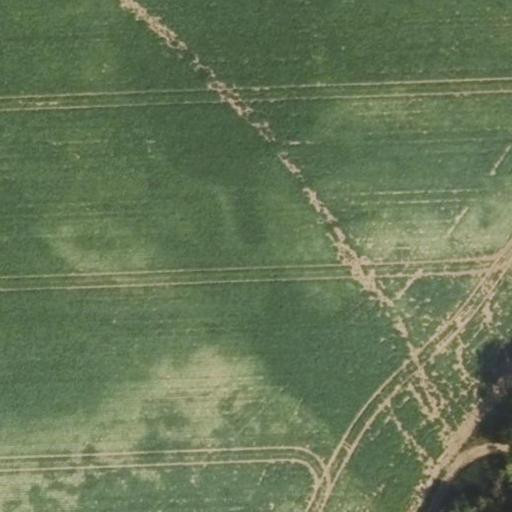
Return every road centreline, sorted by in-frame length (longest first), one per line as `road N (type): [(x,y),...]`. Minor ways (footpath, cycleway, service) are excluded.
road 1 (track): [(432,488),(511,368)]
road 2 (track): [(511,454),(490,446),(432,488),(419,511)]
